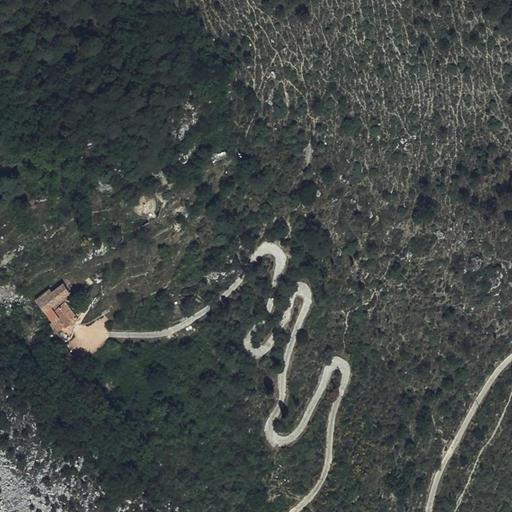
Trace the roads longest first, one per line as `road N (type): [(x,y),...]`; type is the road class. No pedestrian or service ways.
road 1 (track): [(98,335),(158,333),(189,320),(260,254),(274,251),(279,264),(269,304),(249,335),(252,349),(267,345),(295,293),(304,291),(307,302),(281,372),(271,432),(280,438),(301,426),(331,367),(341,365),(346,375),(328,461),(292,511)]
road 2 (track): [(429,511),(480,396),(511,358)]
